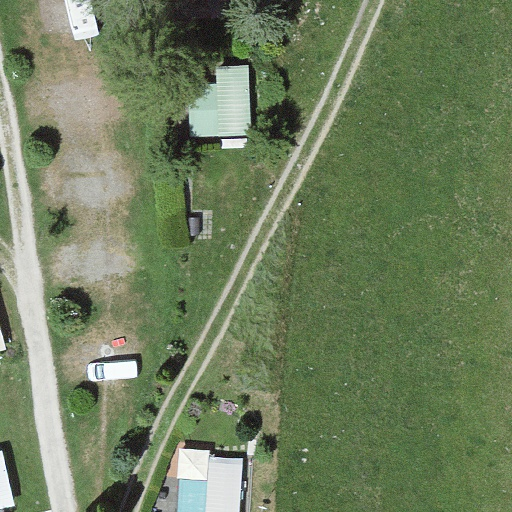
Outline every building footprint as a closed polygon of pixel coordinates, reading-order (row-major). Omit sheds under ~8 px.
[(39,0),(40,22),(92,20),(90,0),(39,0)] [(45,77),(54,122),(98,113),(89,69),(45,77)] [(102,153),(104,191),(139,189),(137,151),(102,153)] [(0,503),(14,502),(8,443),(0,443),(0,503)] [(177,511),(243,511),(247,446),(181,443),(177,511)]
